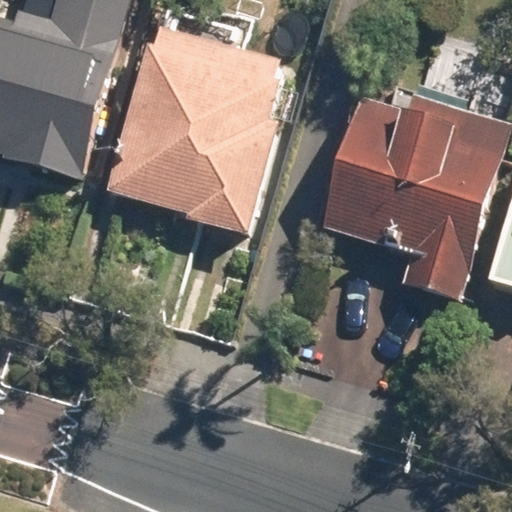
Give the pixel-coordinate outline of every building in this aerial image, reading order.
[(146,0),(0,0),(0,147),(98,174),(146,0)] [(314,74),(177,33),(127,201),(264,241),(314,74)] [(511,177),(511,141),(375,105),(339,234),(419,256),(411,286),(477,304),(511,177)] [(0,237),(16,184),(0,179),(0,237)] [(511,270),(499,317),(511,320),(511,270)]
